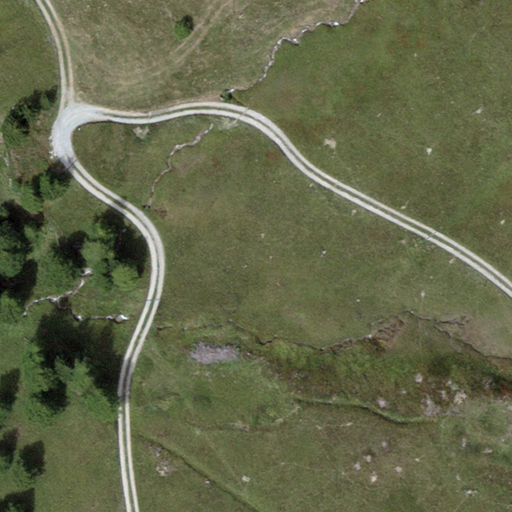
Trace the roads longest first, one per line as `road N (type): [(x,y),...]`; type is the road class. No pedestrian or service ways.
road 1 (track): [(511,299),(436,234),(313,176),(263,125),(202,111),(71,119),(67,141),(88,187),(153,234),(156,293),(124,391),(139,511)]
road 2 (track): [(41,0),(51,15),(71,119)]
